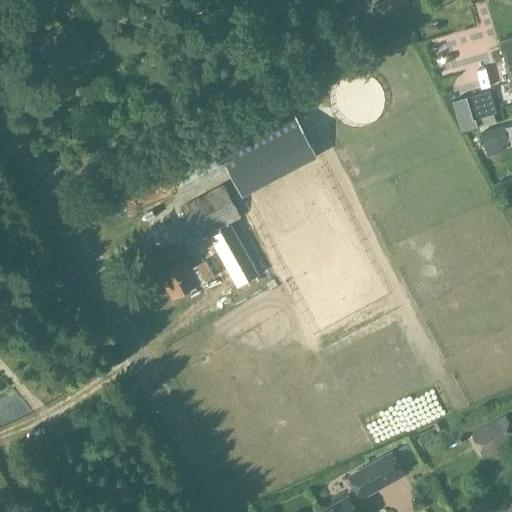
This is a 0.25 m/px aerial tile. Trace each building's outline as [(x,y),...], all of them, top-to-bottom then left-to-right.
[(45,0),(50,8),(67,0),(45,0)] [(73,24),(38,43),(56,75),(91,55),(73,24)] [(511,38),(499,42),(511,86),(511,38)] [(467,98),(474,122),(494,116),(497,115),(490,91),(467,98)] [(293,108),(218,148),(244,197),(319,156),(293,108)] [(481,133),(487,158),(504,154),(503,147),(509,146),(504,127),(481,133)] [(227,170),(217,151),(175,174),(185,192),(227,170)] [(231,229),(214,239),(235,277),(252,268),(231,229)] [(258,257),(273,253),(269,236),(254,239),(258,257)] [(207,261),(191,270),(186,262),(160,276),(173,301),(215,277),(207,261)] [(511,441),(511,422),(509,416),(474,436),(486,457),(511,441)] [(398,450),(407,465),(415,460),(407,445),(398,450)] [(392,454),(361,472),(373,493),(404,475),(392,454)] [(355,511),(349,499),(326,511),(355,511)]
